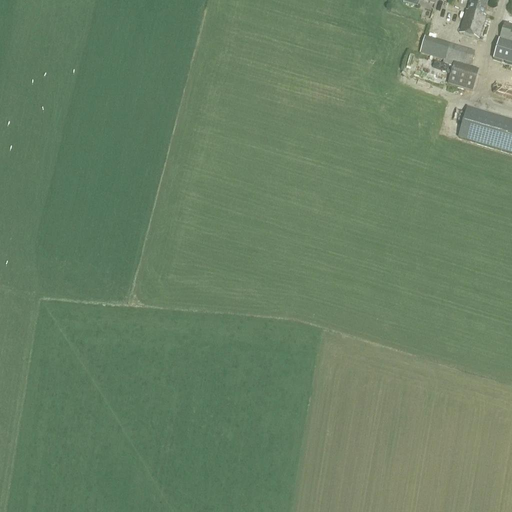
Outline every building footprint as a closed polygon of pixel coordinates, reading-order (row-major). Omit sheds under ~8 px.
[(471,0),(468,12),(466,12),(459,35),(478,40),(485,17),(483,17),(488,1),(484,0),(471,0)] [(446,4),(440,27),(453,31),(460,8),(446,4)] [(511,25),(504,23),(499,38),(511,42),(511,25)] [(450,45),(450,42),(427,37),(423,53),(472,65),(476,51),(450,45)] [(511,44),(499,40),(493,60),(511,65),(511,44)] [(473,92),(478,72),(454,64),(448,84),(461,88),(460,93),(465,95),(467,90),(473,92)] [(511,122),(467,109),(458,139),(511,154),(511,122)]
